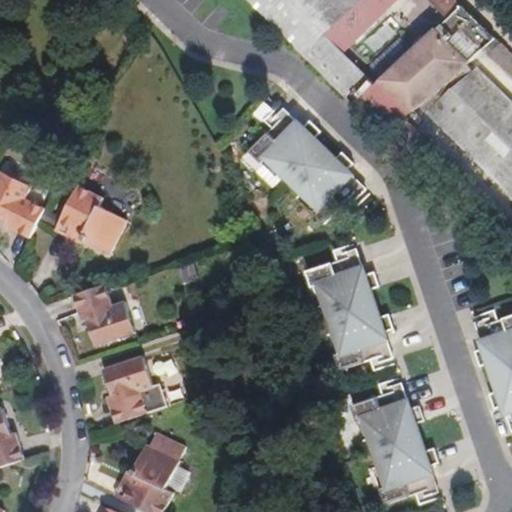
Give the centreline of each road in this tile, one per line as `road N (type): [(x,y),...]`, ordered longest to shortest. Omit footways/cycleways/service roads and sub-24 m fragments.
road 1 (residential): [(159,0),(199,40),(285,66),(393,167),(505,500)]
road 2 (residential): [(59,511),(70,424),(57,365),(0,284)]
